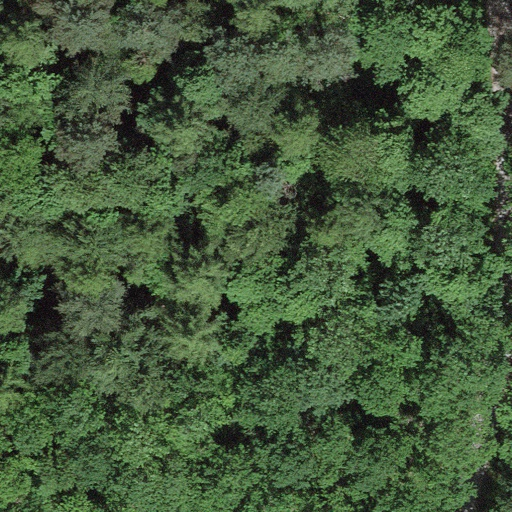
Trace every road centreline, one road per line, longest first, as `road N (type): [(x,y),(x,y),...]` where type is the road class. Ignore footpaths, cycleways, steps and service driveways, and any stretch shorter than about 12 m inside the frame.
road 1 (track): [(511,229),(497,374),(465,511)]
road 2 (track): [(491,0),(511,219)]
